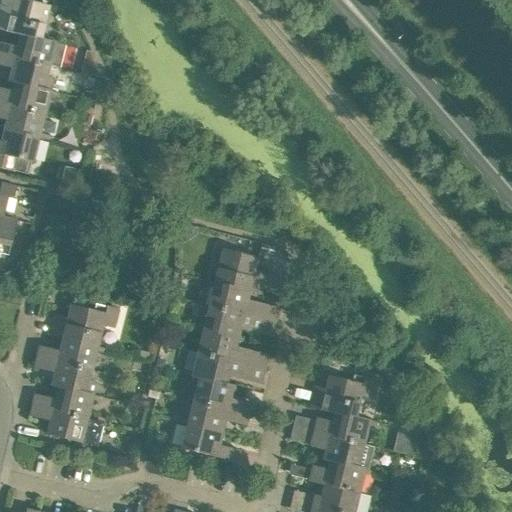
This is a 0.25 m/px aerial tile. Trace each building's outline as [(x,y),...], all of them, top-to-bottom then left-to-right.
[(0,29),(22,35),(41,40),(49,6),(24,0),(2,0),(0,12),(0,29)] [(41,40),(22,35),(18,48),(0,43),(0,52),(49,65),(61,68),(66,46),(55,43),(41,40)] [(0,52),(0,80),(10,82),(10,81),(17,83),(51,90),(54,77),(47,75),(49,65),(0,52)] [(51,90),(17,83),(14,92),(0,88),(0,103),(45,115),(50,96),(58,98),(59,92),(51,90)] [(45,115),(0,103),(0,118),(7,120),(5,129),(39,138),(51,141),(52,136),(40,133),(45,115)] [(0,167),(14,171),(18,158),(33,161),(39,138),(5,129),(2,142),(0,141),(0,167)] [(62,182),(76,185),(80,171),(65,167),(62,182)] [(0,183),(0,252),(7,254),(15,220),(2,217),(7,196),(12,198),(15,185),(0,182),(0,183)] [(260,251),(273,255),(274,247),(261,244),(260,251)] [(215,282),(250,290),(261,293),(266,274),(254,271),(258,257),(223,249),(215,282)] [(250,290),(215,282),(208,280),(207,285),(213,286),(209,305),(275,321),(279,308),(247,299),(250,290)] [(50,336),(62,339),(98,347),(103,326),(112,328),(117,308),(95,303),(93,311),(70,305),(65,324),(54,321),(50,336)] [(275,321),(209,305),(204,325),(198,323),(197,326),(238,336),(240,328),(272,336),(275,321)] [(238,336),(197,326),(196,331),(202,333),(197,352),(264,368),(267,354),(236,346),(238,336)] [(98,347),(62,339),(59,351),(39,347),(38,350),(33,349),(32,356),(37,357),(92,370),(97,352),(102,353),(103,348),(98,347)] [(264,368),(197,352),(192,371),(186,369),(185,374),(191,375),(191,377),(199,379),(227,384),(229,376),(260,383),(264,368)] [(92,370),(37,357),(34,367),(54,372),(51,386),(58,388),(93,396),(96,383),(90,382),(92,370)] [(165,361),(157,359),(155,367),(163,369),(165,361)] [(329,375),(324,390),(324,394),(313,391),(309,406),(335,412),(354,416),(365,419),(368,405),(358,402),(359,396),(370,398),(375,380),(353,375),(352,381),(329,375)] [(227,384),(199,379),(193,401),(249,414),(251,404),(232,399),(235,386),(227,384)] [(93,396),(58,388),(55,400),(35,395),(33,405),(87,418),(91,401),(99,403),(100,398),(93,396)] [(249,414),(193,401),(189,420),(181,418),(180,423),(188,425),(223,433),(226,420),(246,425),(249,414)] [(87,418),(33,405),(30,416),(50,421),(47,434),(97,446),(102,423),(87,419),(87,418)] [(354,416),(335,412),(333,421),(317,417),(316,420),(296,415),(293,427),(363,444),(369,420),(365,419),(354,416)] [(223,433),(188,425),(182,448),(237,462),(240,451),(220,445),(223,433)] [(363,444),(293,427),(291,436),(311,441),(311,444),(326,448),(324,458),(330,460),(366,469),(371,446),(363,444)] [(416,455),(410,430),(397,427),(392,449),(416,455)] [(366,469),(330,460),(327,469),(312,466),(309,480),(324,484),(359,493),(366,469)] [(354,511),(359,493),(324,484),(321,496),(315,494),(312,506),(338,511),(354,511)]
